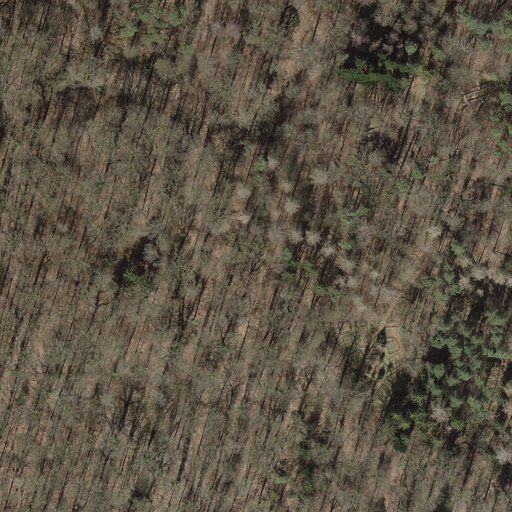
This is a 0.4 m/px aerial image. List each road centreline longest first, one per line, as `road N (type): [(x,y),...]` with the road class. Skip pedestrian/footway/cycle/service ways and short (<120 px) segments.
road 1 (track): [(0,68),(13,160),(3,274),(20,329),(41,368),(220,511)]
road 2 (track): [(501,0),(427,85),(392,91),(342,81),(296,0)]
road 3 (track): [(342,81),(511,299)]
